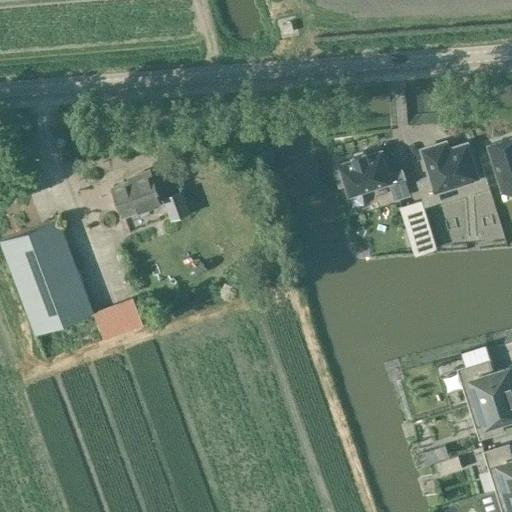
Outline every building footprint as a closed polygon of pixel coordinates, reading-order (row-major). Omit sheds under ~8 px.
[(511,137),(488,145),(503,191),(511,187),(511,137)] [(431,176),(418,180),(425,204),(440,199),(437,190),(477,177),(466,143),(447,149),(446,149),(440,151),(437,144),(422,148),(431,176)] [(340,167),(335,169),(340,184),(345,182),(349,194),(389,181),(395,198),(410,193),(402,168),(388,173),(382,151),(381,149),(380,150),(366,154),(366,151),(365,150),(364,150),(354,154),(354,153),(352,154),(353,156),(353,155),(354,159),(341,163),(340,163),(339,163),(339,165),(340,165),(340,167)] [(123,214),(162,200),(150,169),(135,175),(136,177),(113,186),(123,214)] [(0,239),(36,333),(93,311),(58,217),(0,239)] [(93,312),(101,341),(142,330),(134,301),(93,312)] [(457,367),(469,403),(511,389),(511,364),(493,370),(490,358),(490,356),(457,367)] [(511,389),(469,403),(479,438),(505,430),(505,428),(504,429),(501,418),(511,414),(511,389)] [(493,481),(496,489),(511,483),(511,454),(509,443),(509,442),(483,450),(493,481)] [(511,483),(496,489),(503,511),(511,508),(511,483)]
